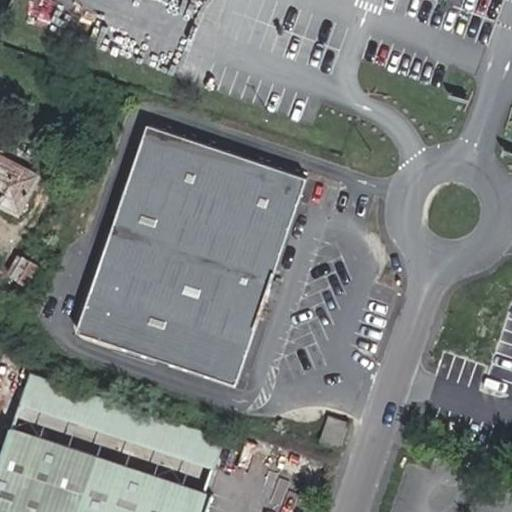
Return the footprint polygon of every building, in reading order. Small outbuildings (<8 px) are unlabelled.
[(281,245),(305,173),(145,121),(79,323),(239,375),(240,370),(248,369),(253,351),(248,345),(251,338),(258,336),(263,321),(258,316),(274,266),(281,265),(285,250),(281,245)] [(0,203),(20,213),(38,176),(0,157),(0,149),(4,141),(0,139),(0,203)] [(29,280),(39,262),(26,255),(16,274),(29,280)] [(227,456),(235,430),(38,365),(30,390),(227,456)] [(351,413),(331,407),(323,433),(342,439),(351,413)] [(213,511),(220,493),(224,480),(22,414),(0,481),(0,511),(213,511)]
